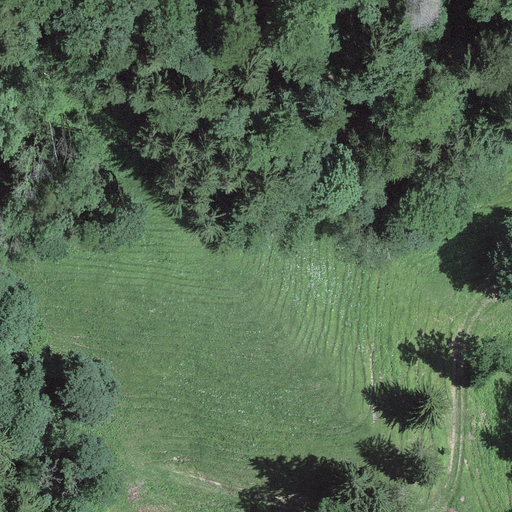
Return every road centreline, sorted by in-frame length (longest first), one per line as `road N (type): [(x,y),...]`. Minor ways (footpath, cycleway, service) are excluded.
road 1 (track): [(511,291),(469,318),(457,361),(456,481),(433,511)]
road 2 (track): [(335,511),(169,475)]
